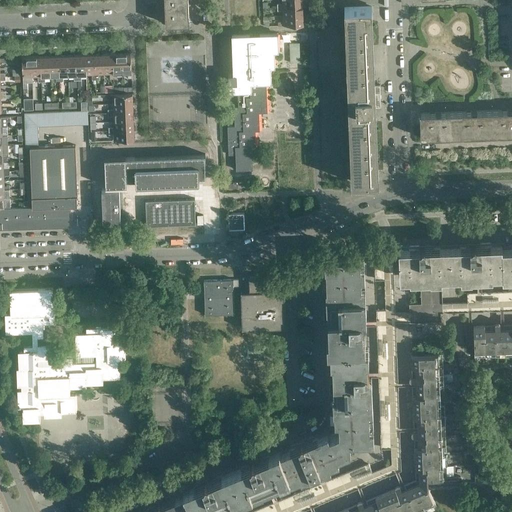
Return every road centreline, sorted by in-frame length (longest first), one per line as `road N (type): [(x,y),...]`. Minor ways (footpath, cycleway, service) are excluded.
road 1 (unclassified): [(0,258),(217,253),(282,237)]
road 2 (unclassified): [(402,191),(393,0)]
road 3 (residential): [(33,511),(178,447)]
road 4 (residential): [(0,25),(134,19),(133,0)]
road 5 (unclassified): [(282,237),(402,191)]
